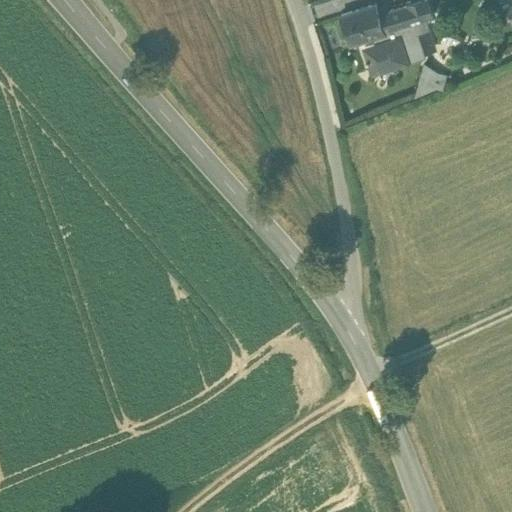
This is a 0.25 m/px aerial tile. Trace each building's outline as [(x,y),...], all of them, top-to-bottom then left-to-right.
[(310,0),(317,20),(344,11),(340,0),(310,0)] [(376,2),(342,13),(352,43),(374,37),(376,42),(401,37),(408,35),(405,26),(414,23),(433,17),(427,0),(409,0),(407,1),(407,4),(380,13),(376,2)] [(511,25),(511,5),(509,5),(502,10),(501,18),(506,24),(511,25)] [(425,55),(414,23),(405,26),(408,35),(401,37),(376,42),(366,46),(373,72),(425,55)] [(441,74),(426,64),(418,94),(438,87),(440,80),(444,81),(445,75),(441,74)]
